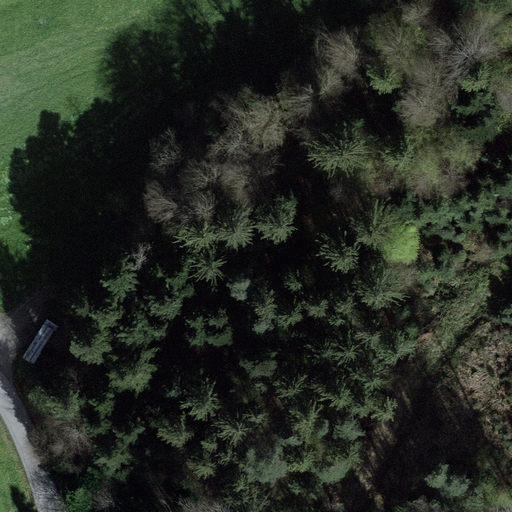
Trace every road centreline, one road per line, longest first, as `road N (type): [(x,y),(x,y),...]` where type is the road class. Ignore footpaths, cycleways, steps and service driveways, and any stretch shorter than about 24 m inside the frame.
road 1 (track): [(0,350),(98,242),(179,176),(354,84),(511,36)]
road 2 (unclassified): [(0,391),(49,511)]
